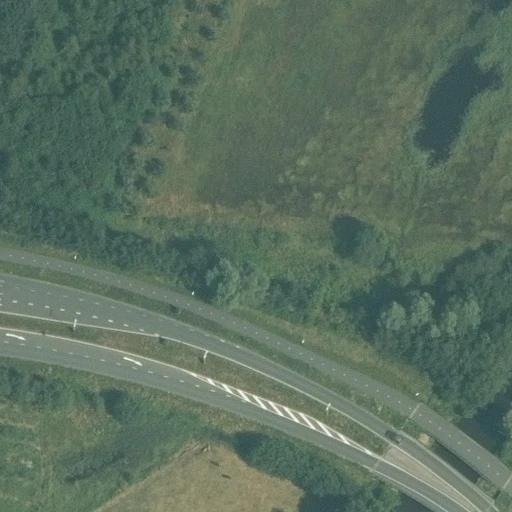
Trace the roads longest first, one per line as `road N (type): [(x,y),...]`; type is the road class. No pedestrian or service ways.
road 1 (secondary): [(496,511),(320,394),(198,341),(0,292)]
road 2 (secondary): [(0,349),(200,391),(346,448),(458,511)]
